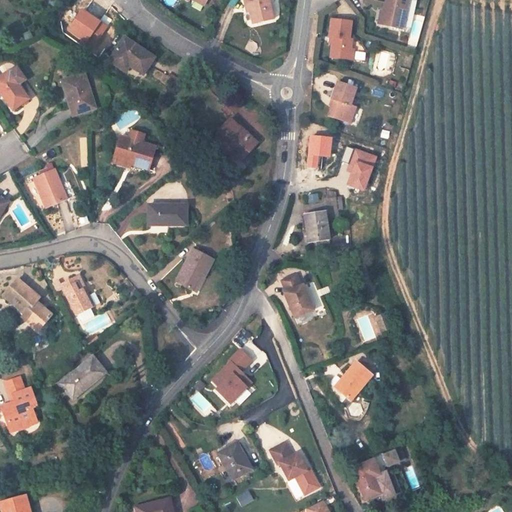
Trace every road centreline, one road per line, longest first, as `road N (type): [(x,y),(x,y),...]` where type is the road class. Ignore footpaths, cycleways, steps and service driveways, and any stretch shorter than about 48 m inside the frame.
road 1 (track): [(436,0),(388,183),(385,233),(450,405),(469,439),(511,481)]
road 2 (residential): [(205,353),(108,248),(75,245),(0,261)]
road 3 (residential): [(355,511),(267,310),(249,294)]
road 4 (tertiary): [(286,93),(281,186),(249,294)]
road 5 (residential): [(119,0),(186,48),(286,93)]
road 6 (tertiary): [(205,353),(149,417),(104,511)]
